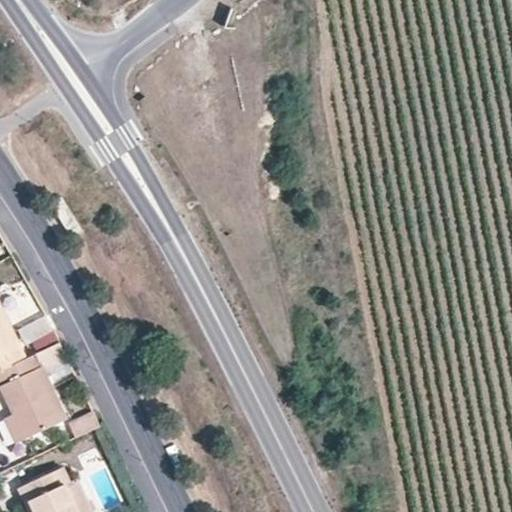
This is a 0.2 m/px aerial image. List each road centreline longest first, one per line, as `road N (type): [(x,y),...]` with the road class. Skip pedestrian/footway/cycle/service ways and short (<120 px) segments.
road 1 (residential): [(183,511),(71,286),(0,170)]
road 2 (secondary): [(8,0),(214,314)]
road 3 (secondary): [(214,314),(127,137),(83,74)]
road 4 (secondary): [(310,511),(214,314)]
